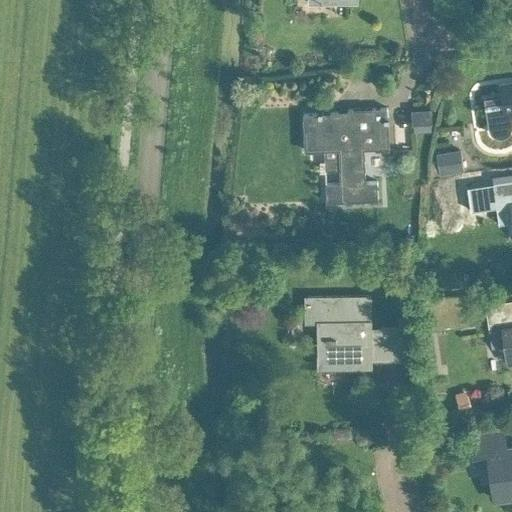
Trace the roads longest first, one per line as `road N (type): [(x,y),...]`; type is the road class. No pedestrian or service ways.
road 1 (secondary): [(148,511),(142,281),(167,0)]
road 2 (residential): [(511,34),(419,48),(410,0)]
